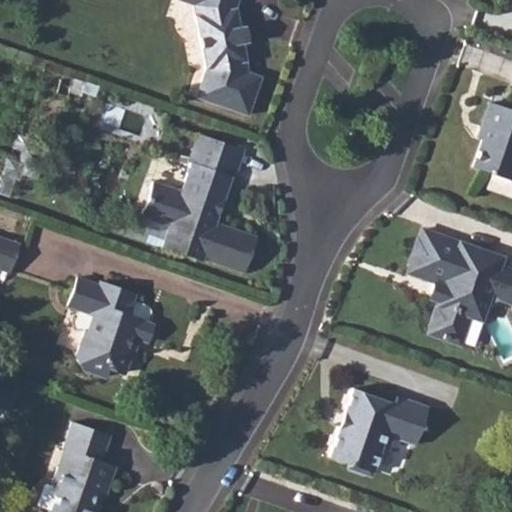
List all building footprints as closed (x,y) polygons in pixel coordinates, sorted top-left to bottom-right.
[(234,8),(237,0),(182,0),(192,3),(204,68),(194,97),(246,115),(260,77),(246,72),(241,42),(238,27),(234,8)] [(98,86),(85,81),(82,92),(94,96),(98,86)] [(511,110),(489,102),(480,127),(485,128),(481,140),(472,167),(490,173),(509,180),(511,172),(511,110)] [(485,128),(480,127),(476,138),(481,140),(485,128)] [(233,178),(243,150),(197,134),(187,162),(189,163),(179,191),(151,181),(140,215),(167,225),(160,246),(201,260),(202,258),(242,272),(255,237),(214,222),(230,177),(233,178)] [(48,145),(34,140),(28,157),(42,162),(48,145)] [(511,192),(509,180),(490,173),(485,188),(511,197),(511,192)] [(511,270),(498,266),(500,258),(421,230),(418,240),(417,239),(409,261),(410,262),(407,272),(436,282),(435,284),(434,283),(429,297),(438,301),(436,307),(435,307),(428,325),(430,326),(427,333),(458,343),(458,341),(468,315),(479,319),(483,306),(499,299),(511,303),(511,270)] [(0,269),(6,271),(8,272),(19,244),(0,237),(0,269)] [(145,326),(137,322),(124,317),(127,305),(129,297),(97,286),(95,289),(70,281),(59,309),(87,318),(83,331),(77,329),(68,355),(77,375),(97,380),(100,371),(118,376),(124,360),(123,349),(125,340),(140,344),(145,326)] [(468,315),(458,341),(472,346),(482,320),(479,319),(468,315)] [(14,393),(0,388),(0,407),(8,410),(14,393)] [(413,445),(427,406),(396,396),(394,403),(352,388),(328,456),(347,463),(350,469),(365,475),(371,472),(379,450),(387,446),(391,437),(413,445)] [(57,467),(50,485),(60,488),(51,511),(48,511),(47,511),(95,511),(98,505),(91,503),(94,494),(101,497),(103,498),(114,466),(100,461),(109,435),(71,422),(61,449),(63,449),(70,452),(64,469),(57,467)] [(63,449),(57,467),(64,469),(70,452),(63,449)] [(51,511),(60,488),(50,485),(42,509),(48,511),(51,511)] [(91,503),(98,505),(101,497),(94,494),(91,503)]
